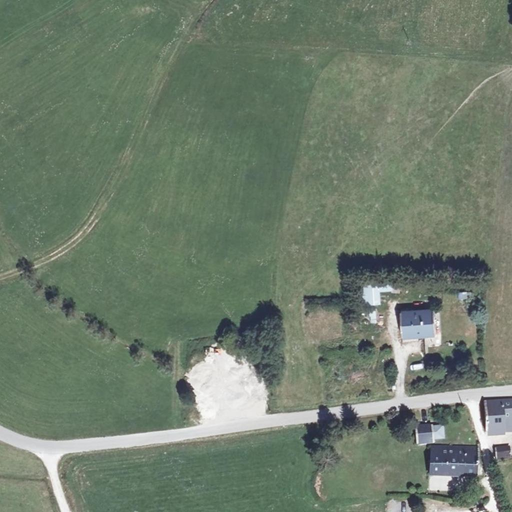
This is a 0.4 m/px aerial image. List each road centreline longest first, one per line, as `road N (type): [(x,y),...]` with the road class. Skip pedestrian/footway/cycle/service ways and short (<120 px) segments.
road 1 (unclassified): [(0,432),(45,446),(102,444),(511,390)]
road 2 (track): [(498,511),(469,394)]
